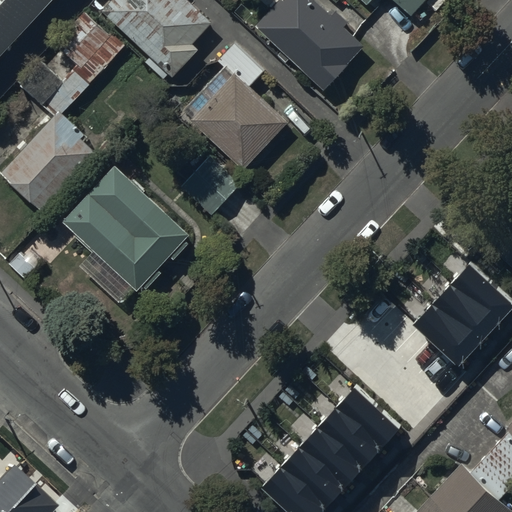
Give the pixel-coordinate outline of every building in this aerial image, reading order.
[(0,0),(0,57),(54,0),(0,0)] [(198,0),(105,0),(101,4),(173,69),(197,42),(192,37),(213,13),(198,0)] [(324,82),(363,39),(344,22),(347,17),(336,6),(332,10),(321,0),(273,0),(255,20),(324,82)] [(420,0),(399,0),(411,11),(420,0)] [(287,116),(235,67),(191,114),(243,163),(287,116)] [(42,201),(94,146),(80,133),(85,127),(60,103),(3,163),(42,201)] [(240,179),(210,152),(182,183),(212,210),(240,179)] [(191,227),(114,158),(63,214),(137,281),(142,276),(147,281),(161,266),(157,262),(170,249),(174,253),(189,237),(185,233),(191,227)] [(511,265),(511,238),(499,253),(511,265)] [(511,314),(511,300),(470,262),(453,281),(501,326),(511,314)] [(501,326),(453,281),(434,301),(483,346),(501,326)] [(483,346),(434,301),(415,320),(464,366),(483,346)] [(405,434),(357,387),(339,406),(387,452),(405,434)] [(387,452),(339,406),(321,425),(368,471),(387,452)] [(368,471),(321,425),(301,445),(349,491),(368,471)] [(511,482),(511,430),(509,428),(473,467),(502,494),(511,482)] [(349,491),(301,445),(283,464),(331,510),(349,491)] [(0,511),(53,511),(57,508),(0,455),(0,454),(0,511)] [(509,511),(511,509),(511,505),(462,459),(412,511),(509,511)] [(328,511),(331,510),(283,464),(266,482),(297,511),(328,511)]
